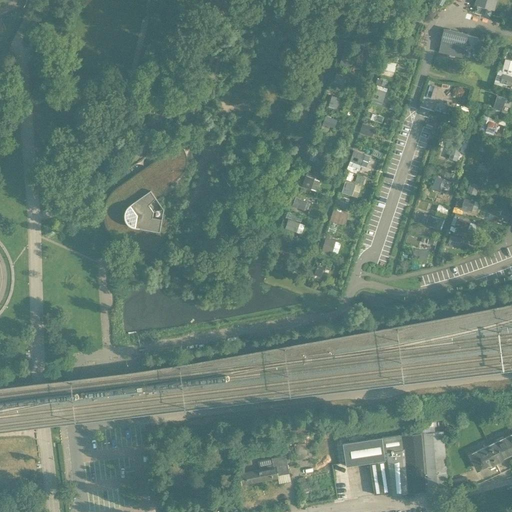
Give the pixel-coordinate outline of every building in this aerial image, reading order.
[(475,0),(475,4),(494,10),(496,0),(475,0)] [(448,27),(443,48),(443,50),(466,56),(472,33),(448,27)] [(349,66),(352,56),(342,53),(340,63),(349,66)] [(511,69),(511,60),(505,58),(503,66),(507,67),(506,69),(511,70),(511,69)] [(394,72),(396,63),(383,60),(381,68),(394,72)] [(343,83),(345,76),(337,73),(334,81),(343,83)] [(511,85),(511,81),(511,76),(503,74),(501,82),(511,85)] [(370,96),(376,98),(380,99),(382,92),(372,89),(370,96)] [(501,107),(504,97),(497,94),(494,105),(501,107)] [(337,108),(340,98),(332,95),(329,106),(337,108)] [(334,128),(337,120),(325,116),(320,130),(328,132),(330,126),(334,128)] [(495,133),(498,123),(489,121),(485,134),(491,136),(495,133)] [(372,136),(375,127),(362,123),(359,132),(372,136)] [(179,143),(134,175),(118,187),(115,188),(113,190),(112,192),(110,194),(108,197),(107,199),(106,201),(105,204),(104,207),(103,211),(103,215),(104,219),(104,223),(106,226),(107,230),(110,233),(112,237),(115,239),(116,241),(118,242),(120,243),(121,244),(123,245),(125,245),(127,246),(129,247),(132,247),(133,238),(158,243),(160,227),(167,228),(170,220),(162,218),(164,208),(156,197),(176,178),(181,173),(184,169),(186,164),(186,159),(185,154),(183,149),(182,148),(179,143)] [(491,154),(493,147),(482,143),(479,151),(491,154)] [(314,145),(311,154),(320,157),(323,148),(314,145)] [(458,159),(462,148),(453,145),(449,156),(458,159)] [(361,165),(364,154),(353,151),(350,161),(361,165)] [(487,175),(490,166),(479,162),(476,171),(487,175)] [(356,180),(364,183),(366,177),(358,174),(356,180)] [(311,188),(314,179),(306,176),(303,186),(311,188)] [(447,193),(451,181),(441,178),(437,189),(447,193)] [(351,195),(355,184),(346,181),(342,191),(351,195)] [(476,195),(479,185),(471,182),(467,192),(476,195)] [(459,195),(457,206),(477,211),(480,201),(459,195)] [(299,208),(302,200),(295,197),(292,206),(299,208)] [(334,208),(330,220),(340,223),(344,212),(334,208)] [(436,228),(439,218),(428,215),(425,225),(436,228)] [(467,230),(470,222),(458,218),(455,226),(467,230)] [(285,227),(294,230),(297,222),(288,219),(285,227)] [(335,232),(337,226),(331,224),(328,229),(335,232)] [(459,246),(462,238),(450,235),(448,243),(459,246)] [(336,241),(326,238),(322,249),(332,253),(336,241)] [(287,252),(290,243),(280,239),(277,249),(287,252)] [(426,262),(428,252),(420,250),(417,260),(426,262)] [(322,266),(316,264),(313,273),(318,275),(322,266)] [(443,431),(402,436),(407,493),(427,491),(448,489),(444,450),(443,431)] [(511,433),(471,453),(479,468),(487,464),(491,464),(499,461),(502,457),(511,452),(511,433)] [(390,494),(407,493),(402,436),(342,443),(346,466),(369,462),(374,494),(390,492),(390,494)] [(289,473),(285,455),(265,459),(258,461),(260,469),(257,470),(257,467),(248,469),(248,472),(240,473),(242,484),(278,477),(277,475),(289,473)] [(301,483),(304,497),(312,495),(311,490),(308,491),(308,489),(309,488),(308,484),(307,485),(305,476),(298,478),(300,484),(301,483)]
